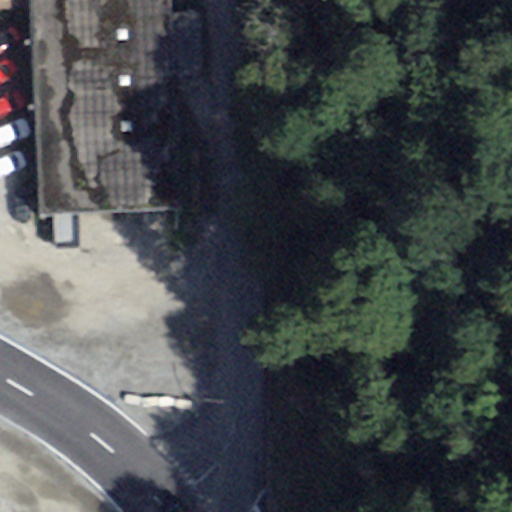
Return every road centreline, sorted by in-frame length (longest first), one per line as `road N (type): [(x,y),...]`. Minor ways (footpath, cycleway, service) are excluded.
road 1 (track): [(215,511),(234,478),(238,363),(223,0)]
road 2 (track): [(0,181),(33,260),(138,368),(236,414)]
road 3 (secondary): [(183,511),(140,457),(67,405),(0,378)]
